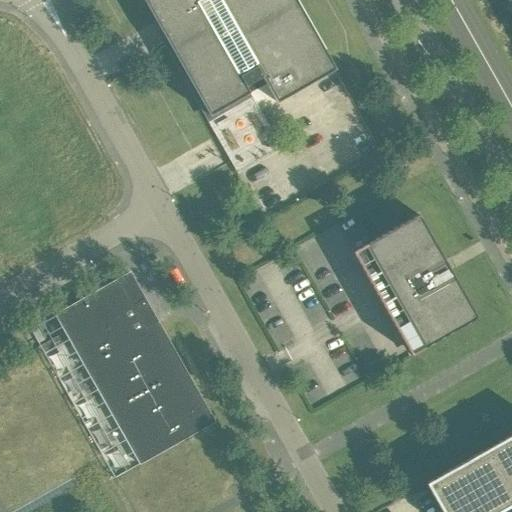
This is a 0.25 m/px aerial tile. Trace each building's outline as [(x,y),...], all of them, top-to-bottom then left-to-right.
[(209,116),(210,116),(229,105),(249,93),(245,86),(261,77),(276,103),(335,69),(295,0),(143,0),(156,22),(209,116)] [(229,105),(210,116),(220,134),(239,123),(229,105)] [(352,252),(411,355),(476,318),(418,214),(352,252)] [(54,314),(64,332),(35,347),(0,366),(0,511),(33,511),(79,487),(74,478),(90,469),(114,511),(265,511),(258,498),(248,480),(216,424),(158,322),(146,328),(137,312),(147,306),(138,290),(114,303),(104,286),(54,314)] [(511,511),(511,434),(425,483),(441,511),(498,511),(511,504),(511,511)]
